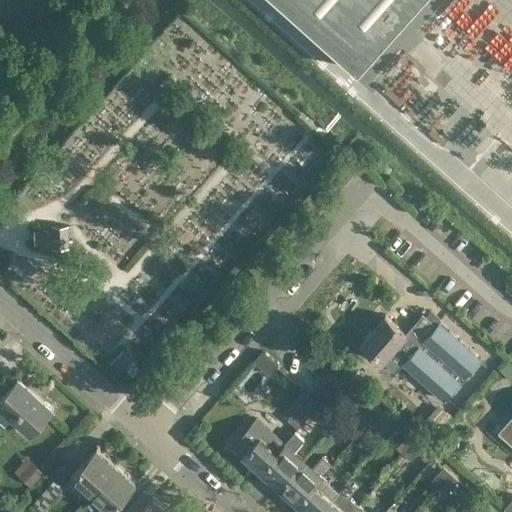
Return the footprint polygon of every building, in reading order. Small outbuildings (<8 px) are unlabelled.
[(277,0),(358,70),(419,0),(277,0)] [(52,248),(70,248),(69,224),(51,225),(51,229),(34,230),(34,245),(51,245),(52,248)] [(467,376),(482,359),(440,322),(437,326),(423,314),(407,333),(386,315),(363,342),(384,361),(395,348),(407,359),(404,363),(446,400),(462,382),(461,381),(466,375),(467,376)] [(332,389),(348,370),(341,364),(340,365),(322,349),(308,365),(325,380),(323,382),(332,389)] [(270,375),(279,365),(263,351),(254,362),(270,375)] [(361,392),(367,386),(348,370),(332,389),(339,396),(350,405),(361,392)] [(0,396),(0,405),(13,417),(36,393),(18,377),(0,396)] [(311,413),(320,403),(308,392),(303,406),(311,413)] [(36,393),(13,417),(31,433),(53,409),(36,393)] [(367,421),(379,408),(372,401),(360,414),(367,421)] [(375,428),(387,415),(379,408),(367,421),(375,428)] [(232,445),(244,454),(262,471),(297,432),(295,431),(287,440),(286,439),(284,441),(257,417),(232,445)] [(297,432),(262,471),(280,487),(307,457),(296,448),(305,439),(297,432)] [(403,453),(415,440),(408,434),(396,447),(403,453)] [(411,460),(423,447),(415,440),(403,453),(411,460)] [(90,495),(117,464),(98,447),(71,478),(90,495)] [(427,463),(433,456),(426,450),(421,457),(427,463)] [(307,457),(280,487),(298,503),(322,476),(325,473),(324,473),(332,464),(322,455),(314,464),(307,457)] [(32,487),(45,473),(28,457),(14,471),(32,487)] [(136,481),(117,464),(90,495),(109,511),(136,481)] [(439,485),(451,472),(443,465),(432,478),(439,485)] [(447,492),(459,479),(451,472),(439,485),(447,492)] [(322,476),(298,503),(308,511),(322,511),(342,490),(341,489),(339,491),(322,476)] [(26,511),(41,511),(65,486),(55,477),(25,511),(26,511)] [(342,490),(322,511),(354,511),(360,506),(342,490)] [(170,511),(153,496),(139,511),(170,511)]
